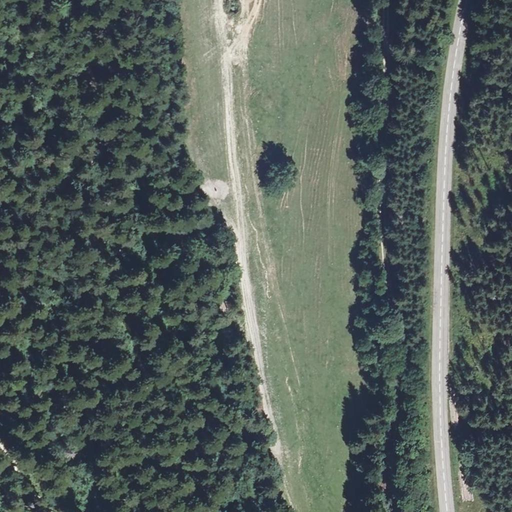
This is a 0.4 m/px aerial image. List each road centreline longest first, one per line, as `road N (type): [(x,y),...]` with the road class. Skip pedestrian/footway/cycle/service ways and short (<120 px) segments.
road 1 (track): [(398,511),(405,332),(378,239),(388,0)]
road 2 (tertiary): [(469,0),(452,90),(444,257),(439,374),(447,511)]
